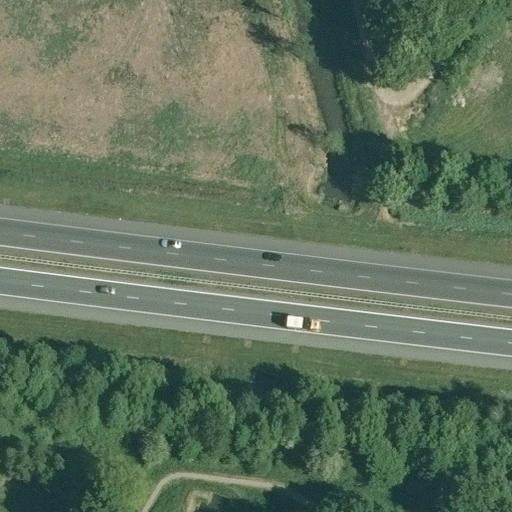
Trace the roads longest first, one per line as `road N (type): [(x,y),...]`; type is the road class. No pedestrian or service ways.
road 1 (unclassified): [(511,53),(475,101),(444,112),(0,56)]
road 2 (motorway): [(511,296),(0,235)]
road 3 (motorway): [(0,283),(511,344)]
road 4 (unclassified): [(394,124),(408,128),(487,0)]
road 5 (track): [(394,124),(360,0)]
